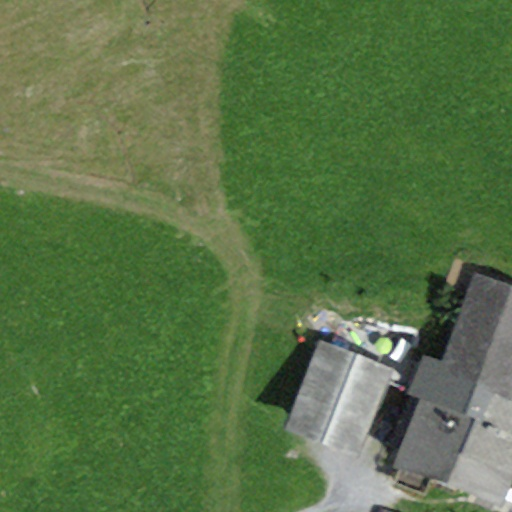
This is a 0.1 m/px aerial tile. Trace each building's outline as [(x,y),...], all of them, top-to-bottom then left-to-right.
[(511,272),(484,261),(446,358),(503,380),(511,357),(511,272)] [(324,338),(297,407),(354,429),(381,360),(324,338)] [(501,387),(503,380),(446,358),(440,376),(480,392),(484,381),(497,386),(501,387)] [(406,436),(402,445),(432,457),(465,469),(497,386),(484,381),(480,392),(440,376),(431,373),(429,378),(415,373),(407,393),(420,398),(406,436)] [(511,391),(501,387),(497,386),(465,469),(500,483),(507,464),(511,451),(511,391)] [(393,431),(406,436),(420,398),(407,393),(393,431)] [(394,465),(425,477),(432,457),(402,445),(394,465)]
